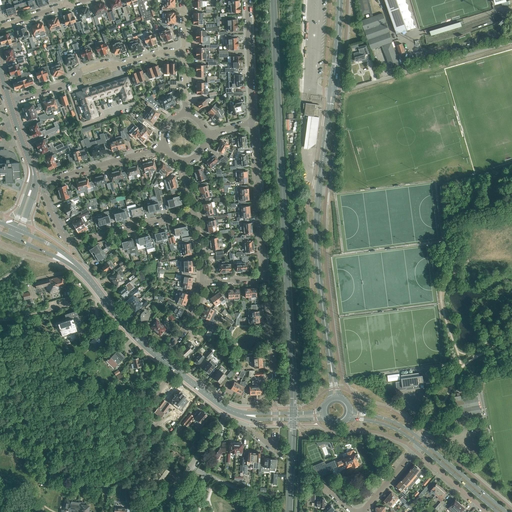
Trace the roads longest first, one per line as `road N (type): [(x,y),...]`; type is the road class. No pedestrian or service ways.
road 1 (secondary): [(331,368),(316,217),(332,91)]
road 2 (residential): [(194,211),(73,243),(35,181)]
road 3 (secondary): [(508,511),(397,423),(350,411)]
road 4 (residential): [(9,102),(103,63),(184,52)]
road 5 (residential): [(263,271),(252,122)]
road 6 (unclassified): [(104,486),(145,454),(150,407),(168,376)]
road 7 (residential): [(35,181),(164,146)]
road 8 (unclassified): [(146,511),(171,492),(229,409)]
road 9 (unclassified): [(104,486),(67,479),(37,437),(0,428)]
road 10 (residential): [(252,122),(246,0)]
road 11 (secondary): [(161,359),(81,270)]
